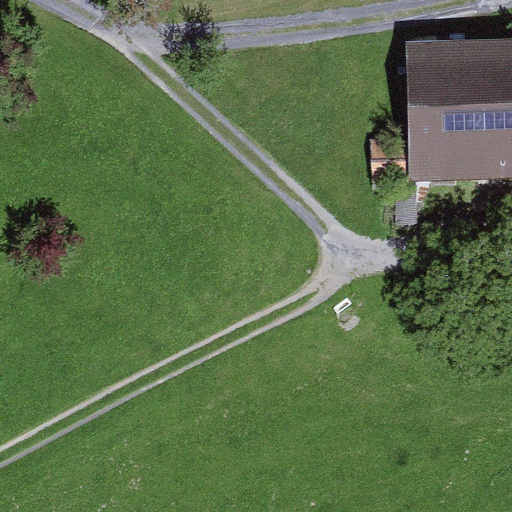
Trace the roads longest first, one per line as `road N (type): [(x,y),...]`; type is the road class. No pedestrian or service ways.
road 1 (track): [(136,44),(338,241),(343,271),(324,299),(0,462)]
road 2 (track): [(494,0),(136,44)]
